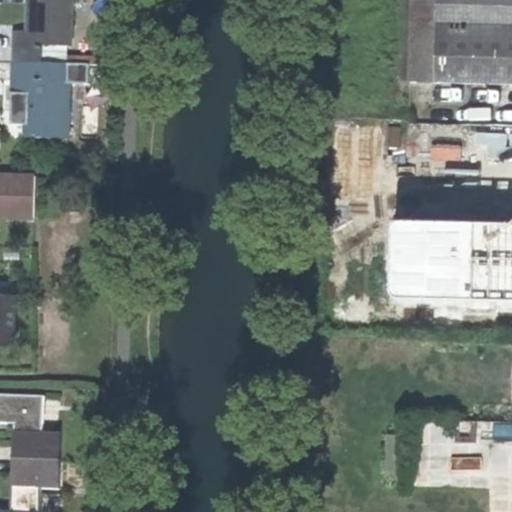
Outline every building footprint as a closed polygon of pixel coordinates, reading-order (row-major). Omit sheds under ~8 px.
[(11,30),(10,60),(42,61),(42,44),(69,44),(70,0),(29,0),(29,11),(29,31),(11,30)] [(511,0),(411,0),(409,84),(511,84),(511,0)] [(26,113),(25,136),(65,137),(68,62),(42,61),(10,60),(8,93),(27,94),(26,113)] [(511,150),(432,149),(429,301),(511,302),(511,150)] [(0,217),(35,218),(37,178),(18,178),(0,177),(0,217)] [(0,345),(14,346),(16,298),(0,297),(0,345)] [(0,423),(15,424),(13,457),(62,459),(63,431),(43,430),(45,395),(0,392),(0,423)] [(0,509),(0,511),(40,511),(42,486),(61,487),(62,459),(13,457),(12,485),(11,510),(0,509)]
